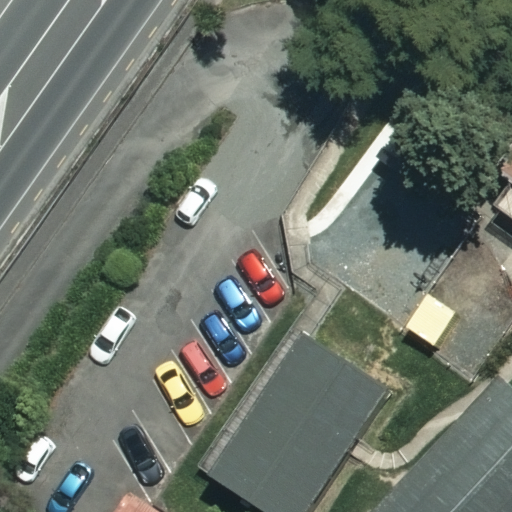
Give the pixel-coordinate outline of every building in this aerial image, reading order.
[(511,136),(490,166),(510,182),(511,183),(511,136)] [(366,159),(303,248),(394,314),(457,222),(366,159)] [(511,183),(510,182),(493,204),(511,217),(511,183)] [(389,396),(308,340),(221,466),(214,475),(213,478),(262,511),(308,511),(347,454),(353,446),(359,437),(389,396)] [(511,511),(511,386),(508,383),(500,375),(462,416),(373,511),(511,511)]
